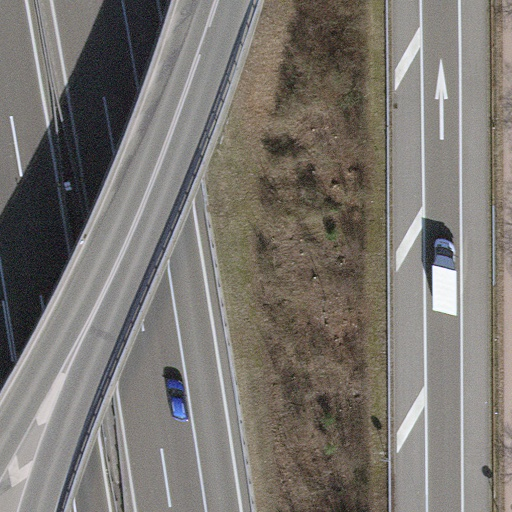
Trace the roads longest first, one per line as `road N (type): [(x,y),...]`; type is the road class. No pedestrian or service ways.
road 1 (motorway): [(189,511),(105,0)]
road 2 (motorway): [(446,511),(442,0)]
road 3 (motorway): [(0,143),(56,492)]
road 4 (primary): [(40,511),(152,184)]
road 5 (secondary): [(0,445),(152,184)]
road 6 (primary): [(152,184),(217,0)]
road 7 (motorway): [(0,351),(56,492)]
